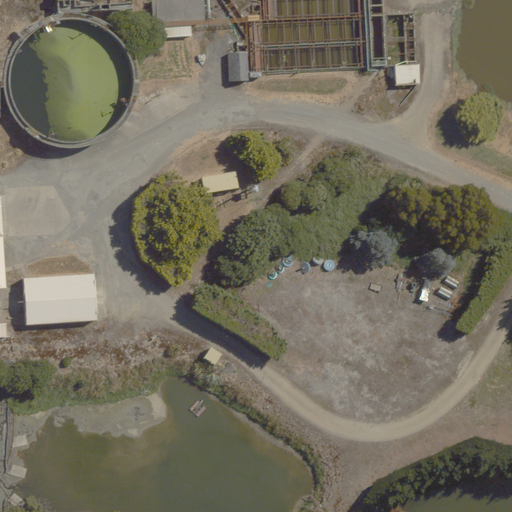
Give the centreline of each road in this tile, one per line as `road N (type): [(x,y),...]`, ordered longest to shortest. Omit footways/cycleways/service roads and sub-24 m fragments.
road 1 (track): [(511,307),(437,411),(385,433),(353,431),(144,296),(118,267),(107,236),(106,179)]
road 2 (track): [(0,187),(106,179),(216,112),(255,110),(408,138),(426,156),(511,198)]
road 3 (track): [(408,138),(435,69),(427,0)]
